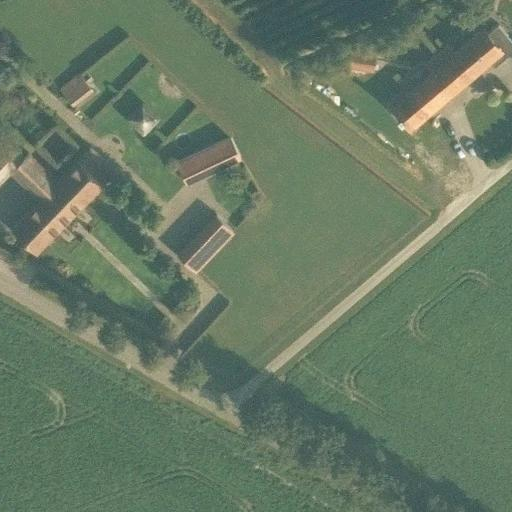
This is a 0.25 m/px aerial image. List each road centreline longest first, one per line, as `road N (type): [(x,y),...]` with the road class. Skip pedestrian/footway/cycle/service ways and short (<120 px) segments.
road 1 (unclassified): [(229,416),(511,161)]
road 2 (unclassified): [(229,416),(0,277)]
road 3 (unclassified): [(383,511),(229,416)]
